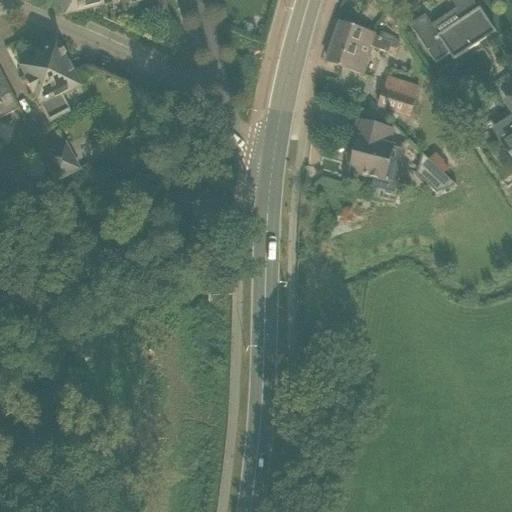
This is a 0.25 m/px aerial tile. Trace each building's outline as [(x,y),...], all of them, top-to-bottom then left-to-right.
[(61,0),(65,14),(120,0),(61,0)] [(496,33),(486,18),(480,9),(478,10),(473,0),(452,0),(456,9),(431,25),(425,15),(409,25),(435,63),(449,54),(453,60),(496,33)] [(392,42),(376,37),(377,35),(341,22),(327,64),(363,76),(372,48),(379,51),(379,50),(389,53),(390,52),(396,53),(399,41),(393,39),(392,42)] [(33,94),(40,107),(48,122),(69,111),(61,96),(77,87),(81,94),(83,93),(55,41),(36,51),(39,58),(20,68),(27,81),(24,82),(31,95),(33,94)] [(411,117),(416,102),(421,88),(389,77),(379,108),(408,117),(411,117)] [(503,182),(511,176),(511,78),(491,93),(508,117),(474,140),(503,182)] [(0,118),(19,109),(3,79),(0,80),(0,118)] [(351,173),(387,183),(395,146),(393,145),(396,131),(359,122),(353,143),(359,144),(351,173)] [(56,183),(78,171),(65,145),(42,156),(56,183)] [(423,154),(417,174),(437,194),(457,187),(445,175),(430,161),(423,154)] [(437,154),(430,161),(445,175),(450,169),(444,163),(445,162),(437,154)]
